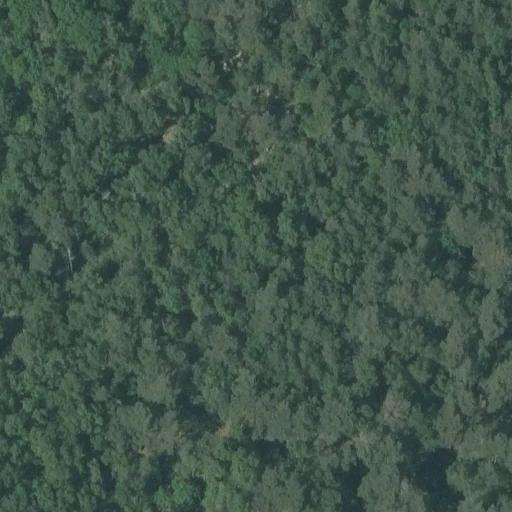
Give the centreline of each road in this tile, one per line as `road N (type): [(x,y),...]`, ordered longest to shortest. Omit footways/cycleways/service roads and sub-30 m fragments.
road 1 (track): [(0,326),(25,292),(33,237),(124,179),(157,144),(183,92),(296,0)]
road 2 (track): [(0,158),(95,0)]
